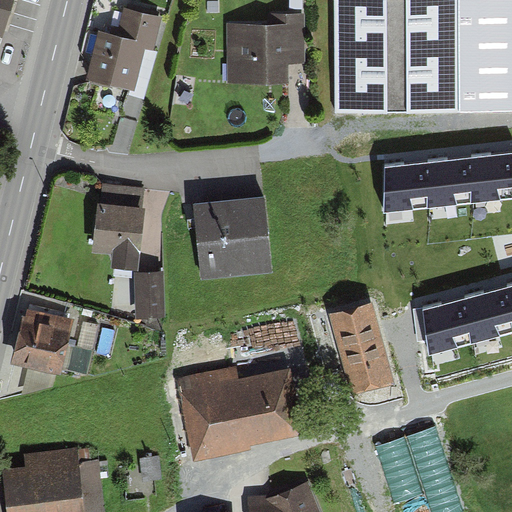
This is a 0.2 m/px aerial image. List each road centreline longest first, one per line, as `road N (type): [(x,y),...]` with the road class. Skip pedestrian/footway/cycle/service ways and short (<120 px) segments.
road 1 (residential): [(30,143),(174,162),(317,144)]
road 2 (tertiary): [(0,269),(30,143)]
